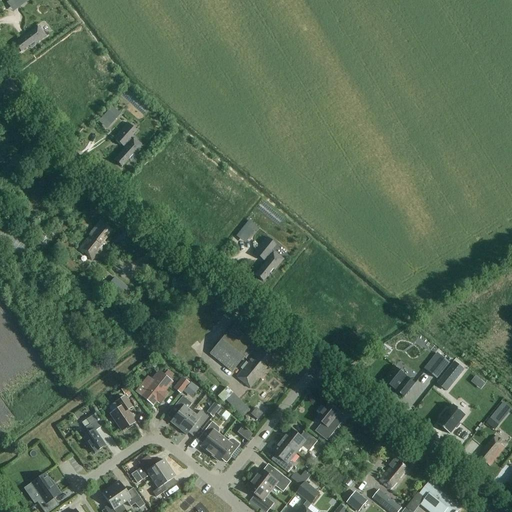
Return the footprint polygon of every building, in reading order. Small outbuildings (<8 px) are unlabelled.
[(18,9),(25,3),(22,0),(11,0),(18,9)] [(30,48),(46,36),(39,27),(15,44),(21,52),(29,46),(30,48)] [(102,118),(110,125),(116,119),(108,111),(102,118)] [(134,138),(133,140),(132,141),(129,139),(131,138),(136,132),(136,131),(135,132),(129,126),(129,125),(127,123),(113,139),(122,147),(123,147),(125,149),(114,161),(121,167),(128,160),(130,161),(143,147),(134,138)] [(235,237),(244,243),(257,227),(249,220),(235,237)] [(105,244),(103,242),(112,231),(99,222),(89,235),(90,236),(78,250),(91,261),(105,244)] [(0,249),(10,258),(19,249),(0,231),(0,249)] [(33,233),(29,237),(37,245),(41,241),(33,233)] [(266,238),(253,254),(262,261),(265,263),(255,275),(263,281),(269,274),(271,275),(283,260),(273,252),(272,253),(270,251),(275,245),(266,238)] [(59,258),(66,252),(57,243),(51,249),(59,258)] [(106,288),(124,302),(131,293),(126,288),(114,278),(106,288)] [(233,372),(244,358),(241,356),(252,342),(232,326),(210,353),(233,372)] [(238,367),(242,370),(236,377),(250,388),(267,367),(263,365),(269,357),(259,349),(247,364),(244,361),(238,367)] [(440,354),(427,371),(437,379),(450,363),(440,354)] [(455,363),(438,383),(447,391),(464,370),(455,363)] [(395,367),(383,381),(404,397),(416,384),(395,367)] [(136,391),(141,395),(153,405),(159,398),(161,399),(164,399),(166,396),(166,393),(164,391),(171,382),(159,373),(152,381),(147,377),(136,391)] [(189,384),(188,383),(183,379),(182,378),(173,389),(180,394),(189,384)] [(190,383),(187,387),(194,393),(198,389),(190,383)] [(125,386),(121,390),(124,395),(129,392),(125,386)] [(243,417),(249,410),(227,388),(219,395),(224,401),(225,400),(243,417)] [(111,414),(122,431),(134,423),(126,411),(131,408),(124,397),(116,403),(120,408),(111,414)] [(179,412),(170,422),(178,429),(191,412),(187,409),(191,404),(182,397),(174,407),(179,412)] [(323,423),(316,431),(328,441),(339,427),(333,422),(341,412),(330,403),(326,409),(321,405),(316,411),(321,415),(318,419),(323,423)] [(220,407),(216,404),(211,410),(215,413),(220,407)] [(438,424),(450,435),(466,415),(453,405),(449,411),(446,409),(440,417),(442,419),(438,424)] [(220,418),(220,417),(225,411),(220,407),(215,413),(220,418)] [(499,426),(507,416),(498,409),(490,418),(499,426)] [(191,412),(178,429),(186,435),(195,425),(200,428),(208,418),(200,411),(196,416),(191,412)] [(89,433),(82,437),(93,454),(105,446),(95,432),(101,427),(93,415),(86,420),(90,425),(85,428),(89,433)] [(210,453),(222,438),(218,434),(219,432),(219,430),(218,427),(212,422),(203,434),(207,438),(201,446),(210,453)] [(283,441),(298,453),(303,446),(310,452),(318,441),(305,431),(301,437),(292,429),(283,441)] [(490,467),(507,445),(496,436),(478,458),(490,467)] [(222,438),(210,453),(219,461),(226,453),(230,457),(240,445),(233,439),(231,439),(229,440),(227,442),(222,438)] [(289,464),(298,453),(283,441),(274,452),(283,459),(279,465),(289,473),(293,467),(289,464)] [(391,490),(408,469),(395,459),(390,466),(391,467),(380,481),(391,490)] [(137,484),(149,476),(152,481),(169,469),(163,460),(152,468),(149,463),(131,475),(137,484)] [(255,479),(271,491),(276,486),(284,492),(292,482),(276,470),(271,476),(262,468),(258,473),(259,474),(255,479)] [(153,493),(156,498),(167,490),(164,485),(175,477),(169,469),(152,481),(158,489),(153,493)] [(296,473),(291,479),(296,482),(301,487),(305,482),(306,481),(296,473)] [(42,499),(37,502),(43,511),(49,511),(58,506),(54,499),(60,494),(51,481),(50,482),(45,474),(31,484),(42,499)] [(267,497),(271,491),(255,479),(252,483),(251,482),(247,487),(256,495),(251,501),(261,509),(265,511),(267,511),(275,503),(267,497)] [(110,487),(122,505),(126,502),(130,507),(135,505),(139,509),(144,505),(133,488),(126,493),(118,482),(110,487)] [(312,504),(320,493),(306,482),(298,492),(312,504)] [(447,511),(458,511),(461,508),(429,483),(420,494),(426,498),(422,504),(431,511),(445,511),(446,511),(447,511)] [(109,505),(104,508),(106,511),(114,511),(113,511),(122,505),(110,487),(101,493),(109,505)] [(373,498),(389,511),(398,511),(401,509),(379,491),(373,498)] [(356,492),(347,503),(358,511),(367,502),(356,492)]
